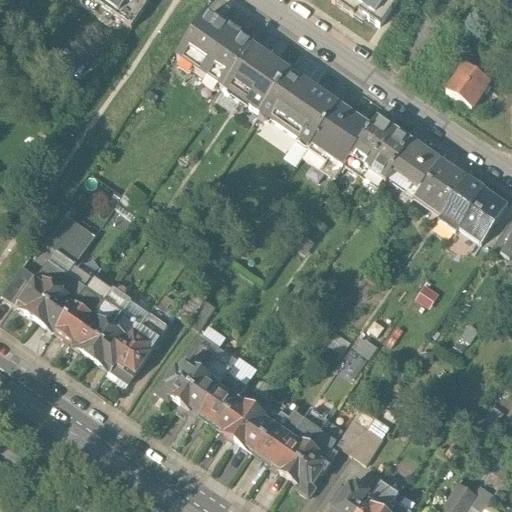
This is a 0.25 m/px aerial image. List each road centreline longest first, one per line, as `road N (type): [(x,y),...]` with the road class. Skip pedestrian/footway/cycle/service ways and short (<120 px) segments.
road 1 (residential): [(511,174),(252,0)]
road 2 (primary): [(0,392),(174,511)]
